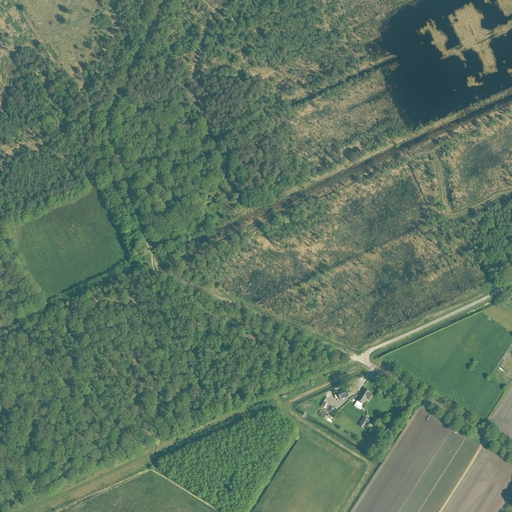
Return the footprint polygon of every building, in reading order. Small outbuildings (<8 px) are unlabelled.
[(370,393),(366,391),(364,389),(356,402),(362,406),(367,398),(369,400),(372,395),(369,394),(370,393)] [(339,401),(348,397),(345,390),(336,394),(339,401)] [(335,415),(338,410),(324,401),(321,406),(323,407),(318,414),(324,418),(327,413),(325,411),(326,409),(335,415)] [(363,430),(369,421),(364,418),(358,427),(363,430)] [(389,437),(395,428),(391,425),(385,434),(389,437)]
